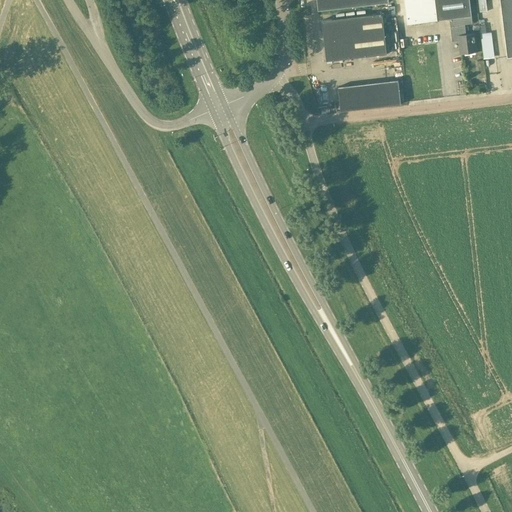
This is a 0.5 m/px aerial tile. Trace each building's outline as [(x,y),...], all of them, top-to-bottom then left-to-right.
[(317,0),(319,10),(389,2),(388,0),(317,0)] [(435,0),(438,20),(450,19),(453,42),(460,41),(462,54),(476,52),(474,34),(466,35),(465,25),(473,24),(470,0),(435,0)] [(477,0),(478,11),(490,11),(490,0),(477,0)] [(511,0),(500,0),(508,58),(511,57),(511,0)] [(327,61),(387,54),(383,13),(322,20),(327,61)] [(479,23),(485,59),(496,57),(490,21),(479,23)] [(341,111),(401,104),(399,80),(338,87),(341,111)]
